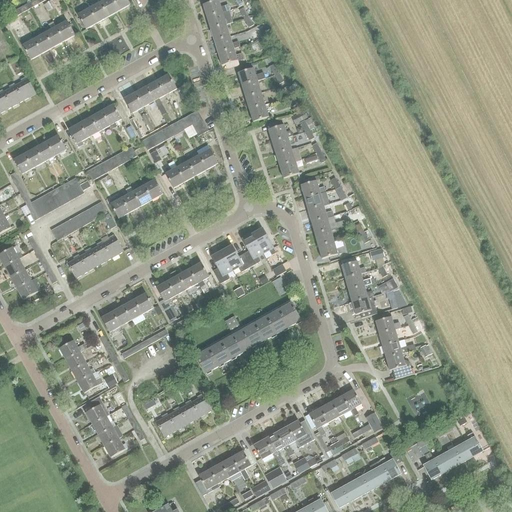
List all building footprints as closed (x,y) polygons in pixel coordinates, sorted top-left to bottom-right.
[(39,4),(36,0),(35,0),(27,5),(30,10),(39,4)] [(109,17),(120,11),(113,0),(105,0),(101,2),(109,17)] [(113,0),(120,11),(130,5),(127,0),(113,0)] [(239,0),(233,0),(238,9),(242,6),(239,0)] [(203,6),(206,18),(222,13),(229,11),(227,5),(221,7),(219,1),(203,6)] [(101,2),(89,9),(97,24),(109,17),(101,2)] [(28,10),(30,10),(27,5),(17,10),(20,15),(28,10)] [(239,11),(244,20),(248,17),(244,8),(239,11)] [(86,30),(97,24),(89,9),(77,16),(86,30)] [(11,20),(20,15),(17,10),(6,16),(8,21),(11,20)] [(231,18),(224,20),(222,13),(206,18),(210,30),(226,25),(233,23),(231,18)] [(248,17),(244,20),(248,28),(253,26),(248,17)] [(20,26),(17,20),(9,25),(12,31),(20,26)] [(57,27),(65,42),(75,36),(67,21),(57,27)] [(230,37),(226,25),(210,30),(214,42),(230,37)] [(57,27),(45,34),(53,48),(65,42),(57,27)] [(263,38),(265,36),(268,35),(265,30),(263,31),(260,32),(260,33),(262,38),(263,38)] [(45,34),(33,40),(41,55),(53,48),(45,34)] [(29,42),(22,46),(30,61),(41,55),(33,40),(31,37),(27,39),(29,42)] [(240,48),(238,42),(232,44),(230,37),(214,42),(218,54),(234,49),(240,48)] [(261,40),(256,42),(261,51),(265,49),(261,40)] [(236,56),(234,49),(218,54),(222,67),(243,60),(242,54),(236,56)] [(279,74),(274,65),(269,67),(274,76),(279,74)] [(256,77),(253,69),(238,74),(241,87),(257,82),(265,80),(263,74),(256,77)] [(283,82),(279,74),(274,76),(279,85),(283,82)] [(157,82),(165,96),(168,102),(172,100),(168,94),(177,90),(169,75),(157,82)] [(14,84),(12,85),(21,102),(35,95),(27,80),(25,78),(20,80),(21,83),(15,86),(14,84)] [(159,100),(165,96),(157,82),(146,88),(154,102),(157,108),(162,105),(159,100)] [(257,82),(241,87),(245,98),(261,93),(257,82)] [(21,102),(12,85),(8,87),(10,89),(3,93),(11,108),(21,102)] [(148,105),(154,102),(146,88),(135,93),(143,108),(146,113),(151,111),(148,105)] [(282,90),(286,99),(291,96),(286,88),(282,90)] [(0,114),(11,108),(3,93),(2,90),(0,91),(0,114)] [(135,93),(124,100),(132,114),(143,108),(135,93)] [(249,111),(265,106),(261,93),(245,98),(249,111)] [(291,108),(296,105),(291,96),(286,99),(291,108)] [(121,120),(113,106),(103,112),(111,126),(112,130),(117,128),(115,124),(121,120)] [(269,118),(265,106),(249,111),(253,123),(269,118)] [(200,116),(197,111),(187,117),(189,122),(200,116)] [(103,112),(91,118),(100,132),(111,126),(103,112)] [(294,125),(307,118),(304,112),(291,119),(294,125)] [(203,121),(200,116),(189,122),(192,127),(203,121)] [(175,123),(178,128),(189,122),(187,117),(175,123)] [(100,132),(91,118),(81,124),(89,138),(100,132)] [(310,119),(304,122),(300,124),(305,133),(309,131),(311,130),(315,128),(310,119)] [(203,121),(192,127),(195,132),(205,126),(203,121)] [(181,133),(192,127),(189,122),(178,128),(181,133)] [(167,134),(178,128),(175,123),(169,127),(164,130),(167,134)] [(77,145),(89,138),(81,124),(69,130),(77,145)] [(208,131),(205,126),(195,132),(198,137),(208,131)] [(292,137),(290,131),(286,132),(284,126),(268,131),(272,143),(288,138),(292,137)] [(181,133),(178,128),(167,134),(169,139),(181,133)] [(164,130),(153,136),(155,141),(167,134),(164,130)] [(309,141),(314,139),(309,131),(305,133),(309,141)] [(169,139),(167,134),(155,141),(158,145),(168,140),(169,139)] [(58,136),(47,142),(55,157),(66,151),(58,136)] [(142,142),(144,147),(155,141),(153,136),(142,142)] [(292,150),(288,138),(272,143),(276,155),(292,150)] [(158,145),(155,141),(144,147),(147,152),(158,145)] [(44,163),(55,157),(47,142),(36,148),(44,163)] [(312,146),(317,156),(322,154),(316,144),(312,146)] [(36,148),(25,154),(33,169),(44,163),(36,148)] [(120,154),(123,158),(134,152),(132,148),(120,154)] [(218,165),(210,150),(209,150),(208,148),(204,150),(205,153),(199,156),(207,171),(218,165)] [(276,155),(279,167),(295,162),(292,150),(276,155)] [(156,151),(150,155),(155,164),(161,161),(156,151)] [(137,157),(134,152),(123,158),(125,163),(137,157)] [(21,175),(33,169),(25,154),(13,161),(21,175)] [(112,165),(123,158),(120,154),(114,158),(109,160),(112,165)] [(321,164),(326,161),(322,154),(317,156),(321,164)] [(196,177),(207,171),(199,156),(187,162),(196,177)] [(123,158),(112,165),(114,169),(125,163),(123,158)] [(109,160),(98,166),(101,171),(112,165),(109,160)] [(185,183),(177,168),(173,162),(168,165),(172,171),(165,175),(173,189),(185,183)] [(185,183),(196,177),(187,162),(177,168),(185,183)] [(279,167),(283,179),(299,174),(295,162),(279,167)] [(114,169),(112,165),(101,171),(103,175),(114,169)] [(87,172),(90,177),(101,171),(98,166),(87,172)] [(103,175),(101,171),(90,177),(92,181),(103,175)] [(15,174),(10,176),(15,185),(19,182),(15,174)] [(318,176),(304,180),(306,185),(317,182),(319,181),(318,176)] [(84,194),(83,192),(80,186),(75,179),(70,182),(79,197),(84,194)] [(340,188),(335,179),(330,181),(335,190),(340,188)] [(152,201),(163,195),(155,180),(144,186),(152,201)] [(20,195),(20,196),(25,193),(19,182),(15,185),(20,195)] [(70,182),(66,184),(74,200),(79,197),(70,182)] [(88,182),(80,186),(83,192),(91,188),(88,182)] [(304,199),(320,194),(325,193),(324,187),(319,189),(317,182),(306,185),(301,186),(304,199)] [(69,202),(74,200),(66,184),(61,187),(69,202)] [(141,207),(152,201),(144,186),(133,193),(141,207)] [(69,202),(61,187),(56,190),(64,205),(69,202)] [(51,193),(59,208),(64,205),(56,190),(54,191),(51,193)] [(129,213),(141,207),(133,193),(131,190),(127,193),(128,195),(121,199),(129,213)] [(343,192),(337,195),(340,201),(346,198),(343,192)] [(31,204),(25,193),(20,196),(26,206),(27,206),(31,204)] [(51,193),(46,195),(54,211),(59,208),(51,193)] [(324,206),(320,194),(304,199),(308,211),(324,206)] [(46,195),(41,198),(49,213),(54,211),(46,195)] [(129,213),(121,199),(120,196),(116,198),(118,201),(110,205),(118,220),(129,213)] [(41,198),(36,201),(44,216),(49,213),(41,198)] [(31,204),(39,219),(44,216),(36,201),(31,204)] [(101,203),(96,206),(102,217),(107,214),(101,203)] [(349,203),(343,206),(347,213),(352,210),(349,203)] [(39,219),(31,204),(27,206),(26,206),(31,216),(35,222),(39,219)] [(97,219),(102,217),(96,206),(91,209),(97,219)] [(325,213),(324,206),(308,211),(311,223),(327,218),(334,216),(332,211),(325,213)] [(91,209),(86,212),(92,222),(97,219),(91,209)] [(87,225),(92,222),(86,212),(81,214),(87,225)] [(81,214),(76,217),(82,228),(87,225),(81,214)] [(0,234),(11,229),(4,217),(0,219),(0,234)] [(82,228),(76,217),(71,220),(77,231),(82,228)] [(108,220),(106,221),(110,230),(116,227),(115,224),(113,221),(111,218),(108,220)] [(311,223),(314,235),(330,231),(327,218),(311,223)] [(71,220),(66,223),(72,234),(77,231),(71,220)] [(61,226),(64,231),(67,236),(72,234),(66,223),(61,226)] [(359,235),(364,233),(359,224),(355,227),(359,235)] [(51,231),(54,237),(64,231),(61,226),(51,231)] [(263,254),(269,251),(271,256),(276,254),(273,249),(262,229),(252,235),(263,254)] [(58,241),(67,236),(64,231),(54,237),(57,242),(58,241)] [(314,235),(318,247),(334,243),(330,231),(314,235)] [(369,242),(364,233),(359,235),(364,244),(369,242)] [(113,235),(108,238),(109,241),(103,244),(112,259),(123,252),(115,237),(114,238),(113,235)] [(257,257),(263,254),(252,235),(242,240),(249,252),(243,255),(250,268),(260,262),(257,257)] [(27,240),(34,251),(38,249),(32,238),(27,240)] [(97,247),(91,251),(100,266),(112,259),(103,244),(101,242),(96,245),(97,247)] [(340,248),(336,250),(334,243),(318,247),(321,260),(338,255),(337,255),(341,254),(341,253),(340,248)] [(232,246),(222,252),(232,271),(238,268),(241,273),(250,268),(243,255),(238,258),(232,246)] [(0,255),(0,260),(4,268),(19,260),(13,248),(0,255)] [(88,272),(100,266),(91,251),(90,248),(84,251),(86,254),(79,257),(88,272)] [(40,262),(44,260),(38,249),(34,251),(40,262)] [(369,253),(372,261),(384,258),(381,250),(369,253)] [(220,285),(230,279),(227,274),(232,271),(222,252),(212,257),(218,269),(213,272),(220,285)] [(76,279),(88,272),(79,257),(78,255),(73,258),(74,260),(67,264),(76,279)] [(4,268),(10,279),(25,271),(19,260),(4,268)] [(51,271),(44,260),(40,262),(46,273),(51,271)] [(359,269),(357,262),(341,267),(345,279),(361,274),(361,275),(366,273),(364,268),(359,269)] [(201,263),(190,269),(198,284),(209,278),(201,263)] [(282,265),(272,271),(276,277),(286,272),(282,265)] [(387,276),(382,267),(378,270),(382,278),(387,276)] [(190,269),(180,275),(188,290),(198,284),(190,269)] [(16,289),(31,282),(25,271),(10,279),(16,289)] [(51,271),(46,273),(52,284),(57,282),(51,271)] [(363,281),(361,275),(361,274),(345,279),(348,291),(364,287),(364,286),(371,285),(369,279),(363,281)] [(176,296),(188,290),(180,275),(168,282),(176,296)] [(283,283),(281,278),(272,283),(274,288),(283,283)] [(385,284),(390,292),(395,290),(390,281),(385,284)] [(37,293),(31,282),(16,289),(23,301),(37,293)] [(170,300),(176,296),(168,282),(156,288),(163,301),(159,303),(164,312),(170,309),(171,302),(170,300)] [(274,288),(277,292),(286,287),(283,283),(274,288)] [(241,287),(234,291),(238,299),(245,295),(241,287)] [(288,292),(286,287),(277,292),(279,297),(288,292)] [(348,291),(352,304),(372,298),(374,297),(372,292),(366,293),(364,287),(348,291)] [(394,298),(392,291),(390,292),(386,294),(387,300),(388,299),(394,298)] [(154,309),(146,294),(135,300),(143,315),(154,309)] [(372,298),(352,304),(355,316),(360,314),(361,319),(377,315),(372,298)] [(132,321),(143,315),(135,300),(124,306),(132,321)] [(213,310),(223,304),(221,300),(215,303),(210,306),(213,310)] [(287,329),(301,321),(291,304),(277,311),(287,329)] [(124,306),(113,312),(121,327),(132,321),(124,306)] [(210,306),(199,312),(201,317),(213,310),(210,306)] [(277,311),(264,319),(274,337),(287,329),(277,311)] [(109,333),(121,327),(113,312),(101,319),(109,333)] [(190,323),(201,317),(199,312),(188,318),(190,323)] [(403,318),(408,326),(413,324),(408,315),(403,318)] [(240,329),(241,329),(234,317),(225,322),(231,334),(240,329)] [(179,329),(190,323),(188,318),(176,324),(179,329)] [(391,318),(375,322),(379,335),(395,330),(401,329),(399,323),(393,325),(391,318)] [(274,337),(264,319),(250,326),(260,344),(274,337)] [(82,321),(76,324),(79,330),(86,326),(82,321)] [(418,333),(413,324),(408,326),(413,335),(418,333)] [(250,326),(237,334),(246,352),(247,351),(260,344),(250,326)] [(379,335),(382,347),(398,342),(395,330),(379,335)] [(165,331),(155,336),(157,341),(168,335),(165,331)] [(246,352),(237,334),(223,341),(233,359),(246,352)] [(99,339),(105,350),(110,348),(104,336),(99,339)] [(146,348),(157,341),(155,336),(144,342),(143,343),(146,348)] [(223,341),(209,349),(219,367),(232,360),(233,359),(223,341)] [(65,361),(80,353),(87,349),(84,345),(77,348),(74,342),(59,350),(65,361)] [(400,349),(398,342),(382,347),(386,359),(402,354),(415,351),(415,350),(419,349),(418,347),(414,348),(414,345),(400,349)] [(133,349),(135,353),(146,348),(143,343),(133,349)] [(425,347),(420,349),(425,358),(433,354),(428,345),(425,347)] [(116,359),(110,348),(105,350),(112,361),(116,359)] [(126,359),(135,353),(133,349),(121,355),(124,360),(126,359)] [(209,349),(196,357),(206,374),(218,368),(219,367),(209,349)] [(86,364),(80,353),(65,361),(71,372),(86,364)] [(404,361),(402,354),(386,359),(389,371),(392,371),(394,380),(413,375),(409,362),(404,361)] [(123,370),(116,359),(112,361),(118,372),(123,370)] [(71,372),(78,383),(92,375),(86,364),(71,372)] [(129,381),(123,370),(118,372),(122,380),(123,381),(124,383),(129,381)] [(78,383),(84,394),(98,386),(95,380),(92,375),(78,383)] [(187,382),(181,385),(184,390),(188,388),(190,387),(187,382)] [(355,409),(361,405),(353,391),(342,397),(350,411),(353,417),(358,414),(355,409)] [(200,418),(212,411),(203,397),(202,394),(197,397),(198,400),(192,403),(200,418)] [(115,398),(121,409),(122,408),(126,406),(120,395),(115,398)] [(339,417),(350,411),(342,397),(331,403),(339,417)] [(188,425),(200,418),(192,403),(190,401),(185,404),(186,406),(180,410),(188,425)] [(331,403),(320,409),(328,424),(339,417),(331,403)] [(86,414),(92,425),(106,417),(109,415),(107,411),(104,412),(100,406),(86,414)] [(121,409),(128,420),(132,417),(126,406),(122,408),(121,409)] [(176,431),(188,425),(180,410),(178,407),(173,410),(174,413),(168,416),(176,431)] [(322,427),(328,424),(320,409),(309,415),(320,437),(325,434),(322,427)] [(375,413),(365,419),(369,425),(360,430),(363,435),(371,430),(373,434),(383,428),(375,413)] [(164,438),(176,431),(168,416),(167,414),(161,417),(163,419),(156,423),(164,438)] [(110,424),(106,417),(92,425),(98,436),(112,428),(116,426),(113,422),(110,424)] [(139,429),(132,417),(128,420),(134,431),(139,429)] [(466,423),(463,418),(456,421),(460,427),(466,423)] [(300,424),(298,421),(287,427),(295,442),(299,449),(304,446),(302,444),(308,440),(310,443),(315,440),(305,421),(300,424)] [(449,425),(443,429),(446,434),(452,431),(449,425)] [(116,426),(112,428),(98,436),(104,447),(119,439),(122,437),(117,426),(116,426)] [(287,427),(276,434),(284,448),(289,457),(294,455),(289,446),(295,442),(287,427)] [(139,429),(134,431),(140,442),(144,439),(139,429)] [(443,429),(436,433),(439,438),(446,434),(443,429)] [(354,439),(363,435),(360,430),(352,435),(354,439)] [(276,434),(265,440),(273,454),(280,467),(285,464),(278,452),(284,448),(276,434)] [(341,447),(350,442),(347,437),(338,442),(341,447)] [(425,446),(432,442),(429,437),(422,440),(425,446)] [(375,438),(369,442),(372,447),(378,443),(375,438)] [(475,438),(464,444),(472,458),(483,452),(475,438)] [(122,445),(119,439),(104,447),(110,459),(128,449),(125,444),(122,445)] [(265,440),(254,446),(262,461),(273,454),(265,440)] [(419,449),(425,446),(422,440),(416,444),(419,449)] [(341,447),(338,442),(330,447),(334,455),(343,450),(341,447)] [(372,447),(369,442),(362,445),(365,451),(372,447)] [(462,464),(472,458),(464,444),(454,449),(462,464)] [(462,464),(454,449),(452,445),(447,448),(449,452),(444,455),(452,469),(462,464)] [(355,449),(348,453),(351,458),(358,455),(355,449)] [(243,452),(232,458),(240,473),(244,481),(249,479),(244,470),(251,466),(243,452)] [(344,462),(351,458),(348,453),(341,457),(344,462)] [(428,463),(423,466),(431,481),(442,475),(434,460),(430,453),(424,456),(428,463)] [(444,455),(434,460),(442,475),(452,469),(444,455)] [(229,479),(240,473),(232,458),(221,464),(229,479)] [(393,460),(387,463),(384,458),(379,461),(382,466),(390,481),(401,475),(393,460)] [(310,468),(305,461),(297,465),(301,473),(310,468)] [(337,466),(334,461),(328,464),(331,470),(337,466)] [(390,481),(382,466),(379,461),(369,467),(372,472),(380,486),(390,481)] [(218,485),(229,479),(221,464),(210,470),(218,485)] [(324,473),(331,470),(328,464),(321,468),(324,473)] [(286,482),(279,468),(264,476),(272,490),(286,482)] [(213,491),(211,488),(218,485),(210,470),(198,476),(201,481),(195,484),(202,497),(213,491)] [(370,492),(380,486),(372,472),(362,477),(370,492)] [(357,480),(351,483),(359,498),(370,492),(362,477),(359,473),(354,476),(357,480)] [(303,478),(297,482),(300,487),(306,483),(303,478)] [(265,481),(251,489),(256,499),(270,491),(265,481)] [(293,490),(300,487),(297,482),(290,485),(293,490)] [(359,498),(351,483),(341,489),(349,503),(359,498)] [(283,489),(276,493),(279,498),(286,494),(283,489)] [(339,509),(349,503),(341,489),(331,494),(339,509)] [(244,501),(253,496),(250,491),(241,496),(244,501)] [(276,493),(270,497),(273,502),(279,498),(276,493)] [(231,509),(239,504),(237,499),(228,504),(231,509)] [(327,511),(321,500),(310,506),(313,511),(327,511)] [(263,501),(256,504),(259,509),(266,506),(263,501)]
